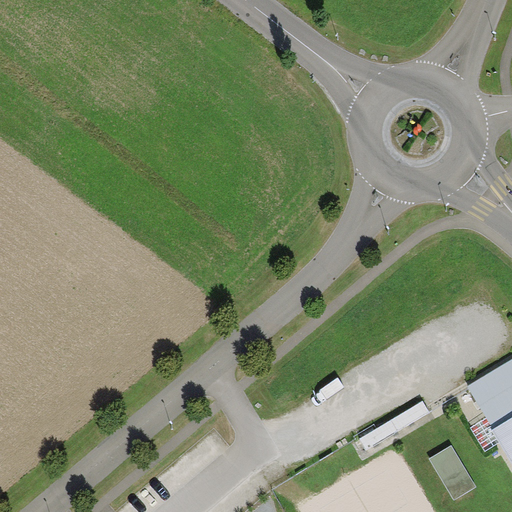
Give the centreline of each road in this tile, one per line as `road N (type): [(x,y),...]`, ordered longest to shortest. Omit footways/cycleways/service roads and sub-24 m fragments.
road 1 (residential): [(45,511),(309,288),(394,176)]
road 2 (unknown): [(214,368),(272,451),(299,451),(495,346)]
road 3 (tertiary): [(246,0),(378,99)]
